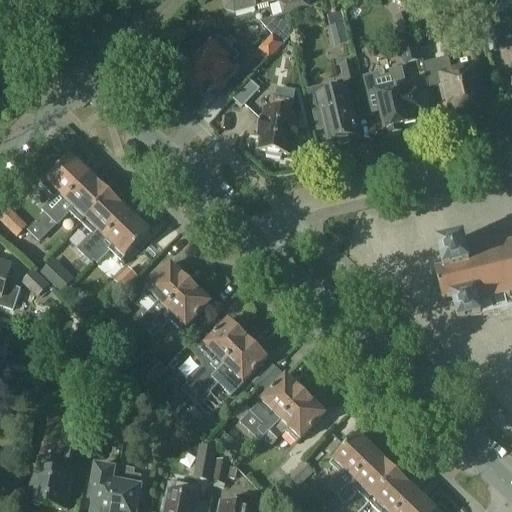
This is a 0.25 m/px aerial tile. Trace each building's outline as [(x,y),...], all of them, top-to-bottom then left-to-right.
[(222,0),(221,2),(224,11),(233,14),(279,2),(282,16),(309,10),(306,0),(222,0)] [(480,21),(474,0),(461,0),(467,24),(480,21)] [(396,17),(400,35),(410,33),(406,15),(396,17)] [(507,50),(502,28),(490,31),(495,53),(507,50)] [(273,38),(259,51),(268,60),(281,47),(273,38)] [(219,41),(212,49),(211,48),(208,51),(204,49),(198,55),(200,59),(185,75),(187,77),(186,79),(186,82),(192,88),(195,88),(197,87),(199,89),(200,88),(209,95),(216,88),(219,91),(237,72),(230,66),(237,58),(219,41)] [(418,63),(413,43),(400,46),(405,66),(418,63)] [(357,81),(352,64),(340,67),(344,84),(357,81)] [(481,82),(477,66),(439,76),(445,103),(448,102),(452,118),(464,115),(465,118),(478,114),(477,112),(482,111),(479,99),(482,98),(478,83),(481,82)] [(404,88),(402,79),(389,82),(391,91),(376,95),(385,131),(388,130),(389,135),(399,133),(398,128),(417,123),(414,111),(418,111),(414,98),(411,98),(408,87),(404,88)] [(249,83),(232,101),(241,108),(257,91),(249,83)] [(329,145),(335,144),(339,147),(348,145),(350,141),(357,139),(349,106),(348,107),(346,97),(320,103),(323,112),(321,113),(329,145)] [(291,114),(293,105),(274,101),(272,111),(265,109),(262,122),(260,122),(257,138),(262,139),(259,152),(266,154),(266,157),(281,160),(281,157),(288,158),(291,144),(295,145),(298,128),(296,128),(298,116),(291,114)] [(55,200),(52,202),(42,212),(43,213),(50,220),(90,178),(70,158),(46,184),(43,188),(55,200)] [(67,216),(69,214),(82,226),(110,197),(90,178),(50,220),(53,224),(57,227),(67,216)] [(130,216),(110,197),(82,226),(94,238),(92,240),(81,251),(88,258),(130,216)] [(0,223),(3,227),(14,216),(3,206),(0,208),(0,223)] [(50,220),(43,213),(24,233),(35,243),(47,231),(53,224),(50,220)] [(130,216),(88,258),(95,265),(106,255),(108,252),(121,264),(124,260),(125,261),(149,235),(130,216)] [(511,234),(511,233),(510,233),(511,237),(496,240),(495,237),(493,237),(494,241),(480,244),(479,240),(437,250),(443,273),(435,275),(441,303),(452,300),(457,322),(494,313),(494,315),(496,314),(495,310),(509,307),(510,311),(511,310),(511,308),(511,306),(511,234)] [(38,275),(59,296),(75,280),(54,259),(38,275)] [(19,292),(5,287),(11,269),(0,265),(0,308),(12,313),(19,292)] [(146,332),(150,328),(190,286),(170,267),(142,296),(155,308),(152,311),(142,321),(138,325),(146,332)] [(122,291),(135,278),(128,271),(115,284),(122,291)] [(47,289),(33,274),(23,284),(38,298),(47,289)] [(153,339),(169,323),(182,334),(185,330),(186,331),(210,306),(190,286),(150,328),(146,332),(153,339)] [(132,311),(123,302),(109,317),(118,325),(132,311)] [(200,352),(211,362),(187,387),(196,395),(207,384),(248,342),(228,323),(203,348),(203,349),(200,352)] [(232,397),(243,386),(243,387),(267,362),(248,342),(196,395),(206,405),(214,397),(211,394),(220,386),(232,397)] [(165,370),(156,361),(142,376),(151,385),(165,370)] [(47,381),(14,374),(11,392),(44,398),(47,381)] [(257,408),(269,420),(257,432),(264,440),(305,398),(285,378),(261,404),(257,408)] [(305,398),(264,440),(271,447),(281,437),(284,434),(296,446),(300,442),(300,443),(325,417),(305,398)] [(149,418),(162,421),(165,410),(151,407),(149,418)] [(329,492),(337,499),(377,457),(357,437),(332,463),(333,463),(329,467),(342,479),(339,481),(329,492)] [(87,457),(101,460),(104,441),(91,439),(87,457)] [(73,464),(76,453),(77,443),(69,441),(67,451),(64,463),(73,464)] [(193,482),(209,485),(216,453),(199,450),(193,482)] [(397,476),(377,457),(337,499),(344,506),(354,496),(356,493),(368,505),(397,476)] [(36,462),(34,470),(28,506),(58,511),(65,511),(73,477),(50,473),(51,465),(36,462)] [(229,466),(217,464),(212,490),(224,492),(229,466)] [(313,474),(303,464),(289,479),(299,489),(313,474)] [(114,511),(119,487),(117,487),(119,475),(96,471),(90,502),(95,503),(93,511),(114,511)] [(399,511),(417,495),(397,476),(368,505),(375,511),(399,511)] [(125,488),(119,487),(114,511),(135,511),(139,491),(138,491),(140,479),(127,477),(125,488)] [(194,501),(196,491),(167,485),(166,496),(168,497),(168,499),(165,499),(163,510),(166,510),(165,511),(194,511),(196,501),(194,501)] [(433,511),(417,495),(399,511),(433,511)] [(236,511),(222,508),(220,511),(250,511),(252,502),(238,500),(236,511)]
